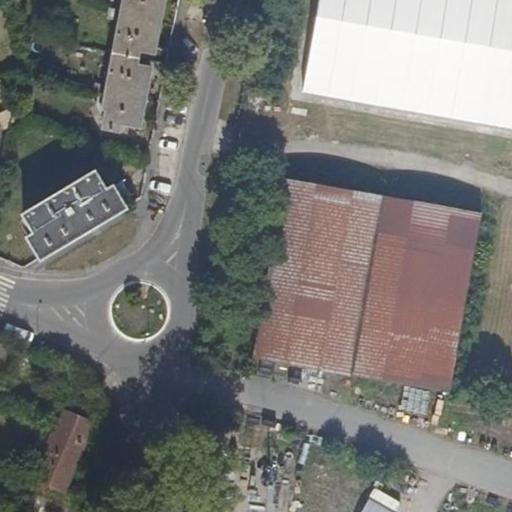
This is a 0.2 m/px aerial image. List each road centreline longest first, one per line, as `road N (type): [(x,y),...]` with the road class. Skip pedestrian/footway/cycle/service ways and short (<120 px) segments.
road 1 (unclassified): [(511,189),(198,136)]
road 2 (unknown): [(4,300),(35,267),(137,199),(185,199)]
road 3 (unclassified): [(146,356),(158,511)]
road 4 (residential): [(226,0),(198,136)]
road 5 (residential): [(198,136),(166,269)]
